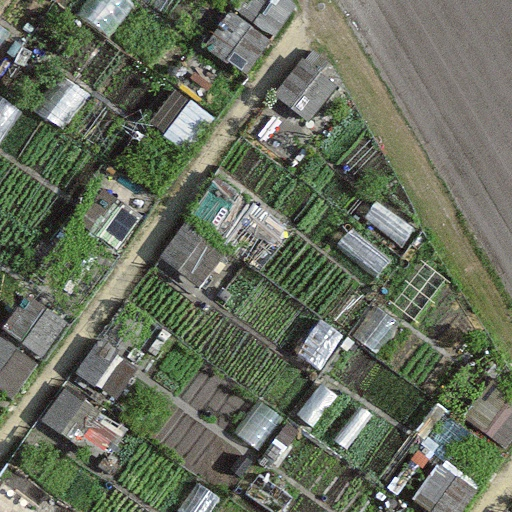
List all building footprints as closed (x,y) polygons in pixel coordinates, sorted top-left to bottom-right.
[(130,3),(125,0),(94,0),(81,19),(107,37),(130,3)] [(284,0),(242,0),(233,15),(272,41),(292,14),(284,0)] [(232,21),(207,58),(246,85),(271,48),(232,21)] [(0,48),(9,36),(0,29),(0,48)] [(301,64),(275,102),(315,128),(340,91),(301,64)] [(85,97),(59,79),(36,113),(62,131),(85,97)] [(176,96),(151,133),(190,160),(216,122),(176,96)] [(0,144),(21,114),(0,99),(0,144)] [(216,183),(190,221),(230,247),(255,210),(216,183)] [(101,194),(76,231),(116,258),(141,221),(101,194)] [(402,250),(416,230),(376,200),(361,220),(402,250)] [(186,227),(161,264),(201,291),(226,253),(186,227)] [(378,280),(393,261),(354,229),(339,248),(378,280)] [(28,301),(2,338),(42,365),(67,327),(28,301)] [(400,322),(374,305),(350,338),(376,356),(400,322)] [(344,343),(318,325),(294,359),(321,377),(344,343)] [(99,339),(74,376),(113,403),(139,366),(99,339)] [(0,344),(0,398),(9,405),(34,367),(0,344)] [(337,399),(319,386),(295,421),(313,433),(337,399)] [(511,402),(493,389),(467,426),(507,453),(511,445),(511,402)] [(64,391),(39,428),(78,455),(104,417),(64,391)] [(282,422),(256,404),(233,437),(259,455),(282,422)] [(436,469),(411,506),(420,511),(464,511),(476,495),(436,469)] [(270,511),(285,511),(294,499),(260,476),(247,496),(270,511)] [(213,511),(222,500),(196,482),(175,511),(213,511)]
